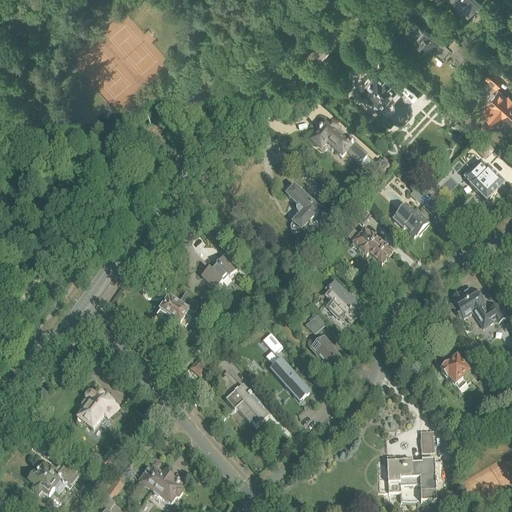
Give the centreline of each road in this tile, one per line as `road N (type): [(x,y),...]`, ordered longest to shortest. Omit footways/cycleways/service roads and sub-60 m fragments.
road 1 (unknown): [(0,376),(130,203),(318,0)]
road 2 (tertiary): [(347,0),(145,221),(79,308)]
road 3 (residential): [(249,497),(303,460),(361,404),(389,328),(424,282),(511,229)]
road 4 (residential): [(249,497),(79,308)]
road 5 (tertiary): [(79,308),(0,411)]
